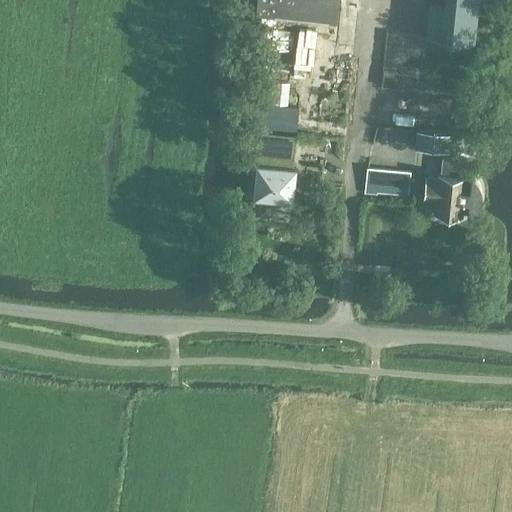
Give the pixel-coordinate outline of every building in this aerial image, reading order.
[(263,0),(261,20),(342,28),(344,0),(263,0)] [(475,53),(479,18),(431,13),(425,68),(458,71),(460,52),(475,53)] [(467,127),(473,73),(441,69),(439,89),(423,87),(420,122),(467,127)] [(264,101),(261,124),(296,129),(300,106),(264,101)] [(415,129),(415,147),(454,148),(455,130),(415,129)] [(295,136),(258,132),(255,163),(256,163),(252,197),(289,200),(290,186),(294,187),(295,172),(291,172),(295,136)] [(465,178),(467,160),(439,158),(437,175),(465,178)] [(366,194),(411,195),(412,169),(367,167),(366,194)] [(473,175),(471,174),(470,178),(465,178),(462,212),(467,213),(466,217),(469,216),(472,214),(475,211),(476,210),(478,206),(479,205),(480,203),(480,200),(481,197),(481,195),(481,193),(481,189),(480,188),(480,185),(479,183),(478,181),(476,179),(474,177),(473,175)] [(462,212),(465,178),(437,175),(437,179),(425,178),(423,200),(435,201),(433,214),(461,217),(462,212)] [(286,221),(286,205),(262,205),(262,221),(286,221)]
